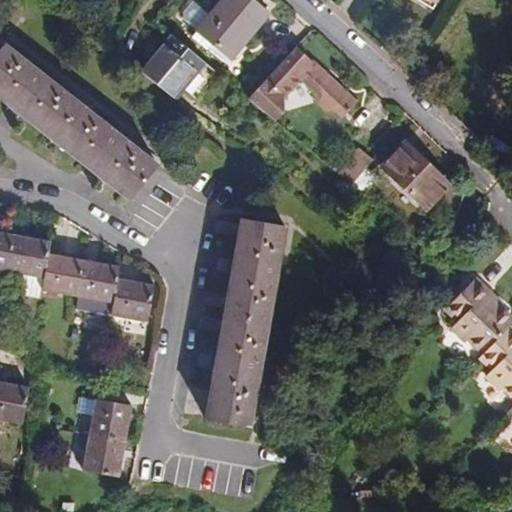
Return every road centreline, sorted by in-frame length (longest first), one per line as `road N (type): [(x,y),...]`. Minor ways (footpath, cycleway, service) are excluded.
road 1 (residential): [(0,189),(168,256),(192,290),(166,442),(261,457)]
road 2 (residential): [(304,0),(511,212)]
